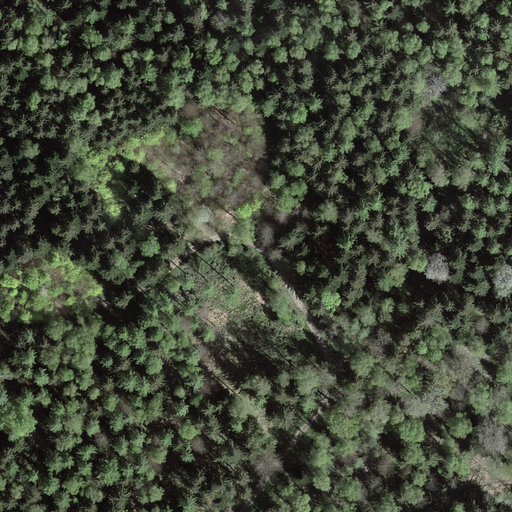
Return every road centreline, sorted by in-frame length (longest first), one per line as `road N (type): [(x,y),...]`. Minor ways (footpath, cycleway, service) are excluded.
road 1 (track): [(511,110),(455,157),(405,304),(332,364),(316,408),(252,511)]
road 2 (track): [(0,346),(115,295),(197,245),(237,238),(272,272),(332,364)]
road 3 (track): [(316,408),(511,348)]
